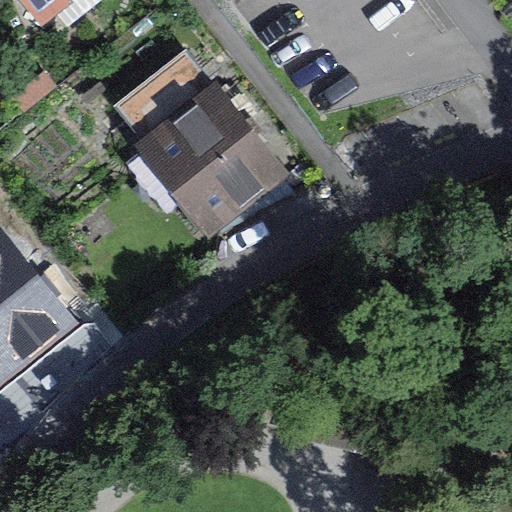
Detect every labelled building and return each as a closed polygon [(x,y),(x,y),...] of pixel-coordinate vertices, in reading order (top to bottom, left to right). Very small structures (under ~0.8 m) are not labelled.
[(6,0),(37,35),(56,19),(66,30),(102,0),(6,0)] [(511,0),(492,0),(505,17),(511,11),(511,0)] [(24,113),(58,85),(45,71),(11,99),(24,113)] [(208,236),(286,172),(211,87),(136,148),(208,236)] [(0,373),(65,318),(0,242),(0,373)] [(365,425),(289,409),(284,431),(360,447),(365,425)]
